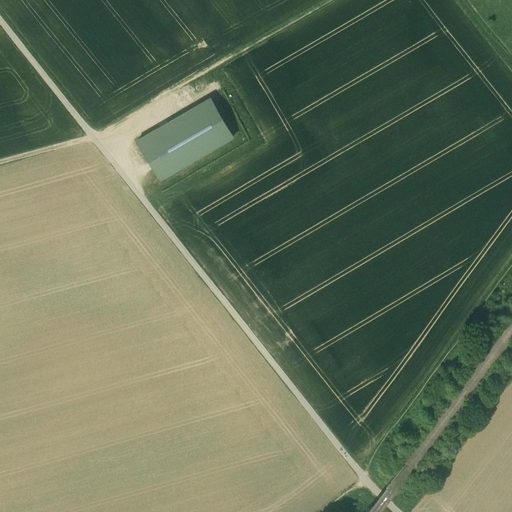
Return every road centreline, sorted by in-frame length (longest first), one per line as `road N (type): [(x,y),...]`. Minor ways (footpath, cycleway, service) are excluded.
road 1 (track): [(0,18),(398,511)]
road 2 (track): [(93,134),(321,0)]
